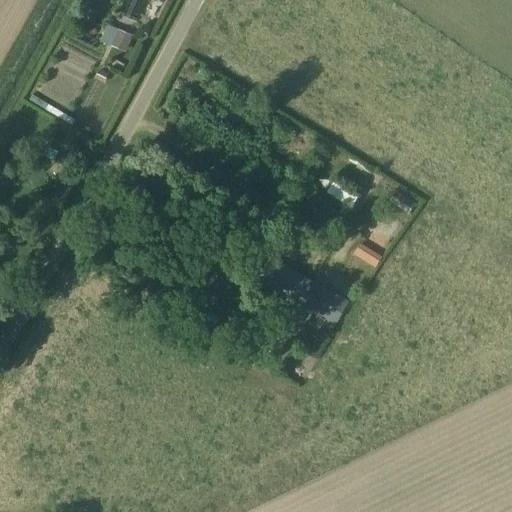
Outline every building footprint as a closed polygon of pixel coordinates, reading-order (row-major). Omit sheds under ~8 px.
[(101,40),(127,50),(134,33),(108,23),(101,40)] [(370,196),(381,177),(372,171),(360,191),(370,196)] [(355,203),(359,190),(332,181),(328,194),(355,203)] [(257,279),(293,300),(295,301),(308,279),(271,257),(257,279)] [(308,279),(295,301),(287,314),(306,325),(313,312),(335,325),(348,302),(308,279)]
